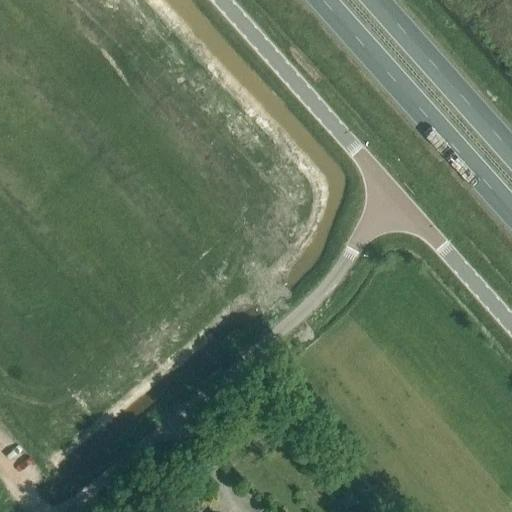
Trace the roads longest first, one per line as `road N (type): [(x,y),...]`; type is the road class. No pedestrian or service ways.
road 1 (unclassified): [(392,191),(334,281),(66,511)]
road 2 (trunk): [(320,0),(511,214)]
road 3 (unclassified): [(392,191),(220,0)]
road 4 (trunk): [(511,154),(374,0)]
road 5 (unclassified): [(511,328),(392,191)]
